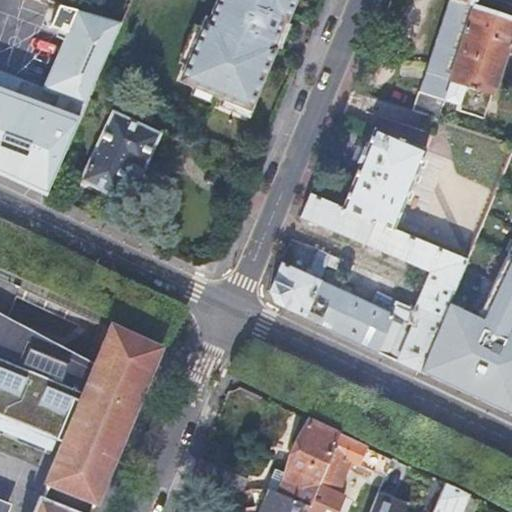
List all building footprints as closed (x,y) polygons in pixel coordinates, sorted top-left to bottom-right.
[(218,0),(209,23),(205,22),(202,29),(186,68),(180,83),(193,88),(213,97),(220,100),(248,111),(262,80),(274,51),(272,49),(283,24),(283,23),(285,24),(295,0),(218,0)] [(508,52),(511,40),(511,19),(482,9),(484,0),(449,0),(450,1),(451,2),(414,113),(438,121),(442,107),(484,121),(492,96),(494,97),(495,93),(494,92),(501,72),(502,73),(503,69),(502,68),(508,52)] [(511,2),(503,0),(484,0),(482,9),(511,19),(511,2)] [(0,176),(36,193),(44,197),(53,177),(60,162),(120,25),(70,10),(49,4),(42,25),(59,32),(36,87),(54,95),(49,108),(0,89),(0,176)] [(291,28),(283,24),(272,49),(281,52),(291,28)] [(177,64),(186,68),(202,29),(193,26),(177,64)] [(265,81),(262,80),(248,111),(220,100),(216,108),(248,122),(265,81)] [(209,105),(213,97),(193,88),(190,97),(209,105)] [(141,171),(157,137),(113,115),(80,180),(114,197),(129,165),(141,171)] [(340,209),(392,231),(425,154),(374,131),(367,150),(366,150),(360,163),(361,164),(340,209)] [(322,326),(420,372),(448,304),(466,262),(392,231),(340,209),(310,197),(298,226),(301,227),(302,224),(308,226),(310,222),(429,274),(413,311),(395,303),(393,311),(383,307),(381,311),(282,265),(270,293),(275,304),(322,326)] [(448,304),(420,372),(511,414),(511,240),(510,239),(505,250),(508,251),(478,318),(448,304)] [(0,336),(6,323),(53,345),(75,356),(96,368),(101,357),(0,312),(0,336)] [(0,419),(63,445),(62,448),(64,448),(57,463),(56,463),(55,466),(56,467),(49,482),(48,482),(47,485),(48,486),(42,500),(39,499),(34,511),(91,511),(94,504),(96,505),(98,501),(96,500),(102,486),(104,487),(106,482),(104,481),(110,468),(111,468),(113,463),(112,463),(117,450),(119,450),(121,445),(119,444),(125,431),(127,431),(129,426),(127,425),(133,411),(134,412),(137,406),(135,406),(141,393),(142,394),(146,383),(145,383),(148,374),(150,375),(152,369),(151,368),(156,355),(158,356),(160,351),(113,329),(101,357),(96,368),(75,356),(53,345),(6,323),(0,336),(0,419)] [(308,507),(339,435),(309,421),(301,441),(299,440),(292,457),(293,458),(286,475),(276,470),(268,490),(269,490),(308,507)] [(382,488),(393,460),(339,435),(308,507),(306,511),(336,511),(344,495),(338,493),(351,462),(364,468),(359,478),(382,488)] [(214,454),(205,450),(194,476),(230,491),(244,492),(249,481),(214,466),(214,454)] [(462,511),(470,496),(447,485),(435,511),(462,511)] [(269,490),(268,490),(252,491),(256,511),(255,511),(306,511),(308,507),(269,490)] [(371,511),(396,511),(399,506),(378,496),(371,511)] [(0,511),(9,511),(11,507),(0,501),(0,511)]
